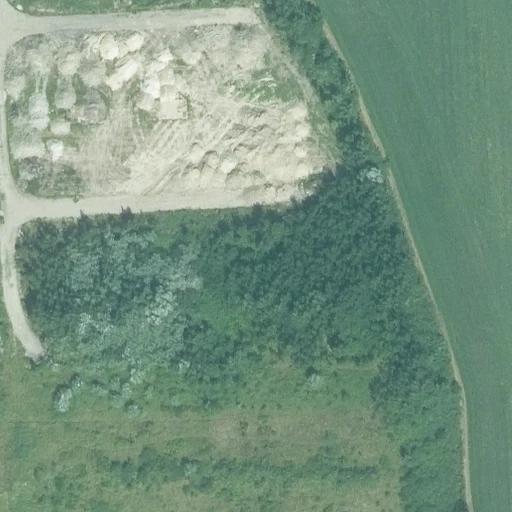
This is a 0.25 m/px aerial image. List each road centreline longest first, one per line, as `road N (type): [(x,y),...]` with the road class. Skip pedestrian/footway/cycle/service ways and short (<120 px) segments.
road 1 (track): [(327,198),(34,206),(9,196),(1,169),(0,86)]
road 2 (track): [(0,24),(241,15)]
